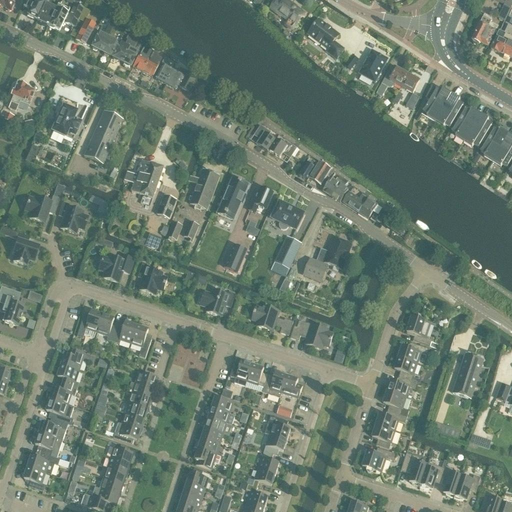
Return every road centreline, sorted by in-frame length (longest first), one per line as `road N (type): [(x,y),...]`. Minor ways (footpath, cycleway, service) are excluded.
road 1 (tertiary): [(425,272),(211,131),(0,29)]
road 2 (residential): [(282,511),(328,371)]
road 3 (residential): [(0,498),(47,360)]
road 4 (residential): [(374,386),(398,310),(425,272)]
